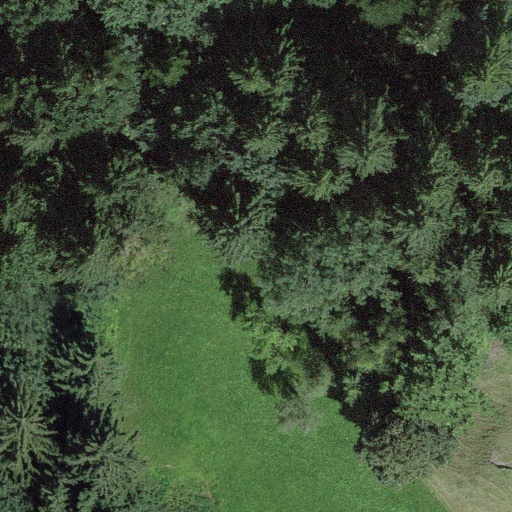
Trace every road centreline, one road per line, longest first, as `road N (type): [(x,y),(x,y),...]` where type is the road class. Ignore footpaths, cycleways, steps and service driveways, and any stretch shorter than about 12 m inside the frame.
road 1 (track): [(227,0),(511,111)]
road 2 (track): [(0,27),(65,12),(219,0)]
